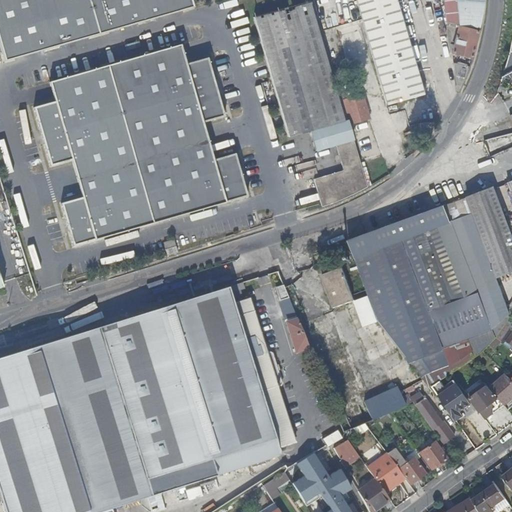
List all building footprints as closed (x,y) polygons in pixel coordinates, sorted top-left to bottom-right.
[(0,0),(0,49),(4,63),(193,9),(190,0),(0,0)] [(392,0),(352,0),(384,109),(420,98),(392,0)] [(440,0),(440,2),(443,26),(457,30),(452,55),(470,59),(479,20),(480,14),(481,6),(481,0),(440,0)] [(312,2),(253,19),(280,113),(290,110),(299,138),(310,135),(315,152),(335,146),(342,172),(334,174),(328,176),(301,184),(306,201),(273,211),(276,222),(336,203),(350,197),(366,189),(365,184),(358,160),(321,33),(312,2)] [(501,78),(510,52),(511,39),(511,26),(510,36),(507,51),(499,78),(501,78)] [(511,39),(510,52),(501,78),(511,81),(511,39)] [(49,84),(54,103),(33,109),(49,168),(71,162),(81,199),(60,205),(72,248),(246,198),(234,155),(212,161),(202,124),(223,118),(207,60),(185,66),(180,46),(49,84)] [(453,65),(457,96),(460,90),(463,83),(466,76),(468,68),(453,65)] [(362,96),(342,102),(349,127),(369,121),(362,96)] [(290,110),(280,113),(288,141),(299,138),(290,110)] [(416,135),(419,147),(429,137),(427,132),(416,135)] [(358,160),(365,184),(377,180),(374,168),(380,166),(376,155),(358,160)] [(379,329),(423,392),(438,383),(450,374),(448,370),(450,369),(449,367),(469,359),(477,352),(474,345),(480,342),(479,339),(494,334),(508,313),(501,292),(511,288),(511,242),(494,191),(347,243),(352,255),(379,329)] [(163,243),(165,254),(176,251),(173,240),(163,243)] [(353,303),(340,270),(320,278),(332,311),(353,303)] [(241,282),(228,285),(229,292),(242,288),(241,282)] [(279,302),(288,298),(283,288),(282,285),(274,288),(279,302)] [(228,288),(0,359),(0,490),(6,511),(111,511),(281,455),(278,447),(293,442),(275,387),(278,386),(280,383),(271,354),(268,353),(264,354),(247,301),(233,305),(228,288)] [(308,349),(296,320),(283,325),(295,354),(308,349)] [(511,323),(510,321),(503,332),(498,337),(497,338),(511,350),(511,323)] [(504,405),(511,398),(511,380),(511,381),(506,375),(490,389),(499,399),(504,405)] [(449,395),(440,382),(432,387),(451,413),(460,407),(462,410),(470,404),(458,388),(449,395)] [(361,405),(370,422),(407,401),(402,392),(398,394),(393,386),(361,405)] [(490,389),(488,386),(471,400),(480,413),(485,419),(493,413),(489,406),(492,404),(497,411),(504,405),(499,399),(490,389)] [(414,405),(422,399),(420,396),(412,402),(414,405)] [(435,434),(444,428),(422,399),(414,405),(435,434)] [(492,404),(489,406),(493,413),(497,411),(492,404)] [(448,434),(444,428),(435,434),(439,440),(448,434)] [(321,438),(325,446),(342,438),(338,430),(321,438)] [(431,469),(446,458),(430,436),(415,447),(417,450),(431,469)] [(335,450),(341,461),(355,452),(348,442),(335,450)] [(395,448),(387,454),(398,469),(399,468),(410,483),(425,473),(416,460),(414,458),(406,464),(403,460),(395,448)] [(416,460),(420,457),(415,450),(403,460),(406,464),(414,458),(416,460)] [(346,469),(360,459),(355,452),(341,461),(346,469)] [(384,492),(404,477),(398,469),(387,454),(386,452),(366,466),(375,480),(384,492)] [(274,488),(288,479),(284,473),(264,487),(272,500),(275,498),(274,496),(278,493),(274,488)] [(370,511),(372,511),(390,500),(384,492),(375,480),(359,492),(370,511)] [(496,485),(473,501),(479,511),(495,511),(493,509),(506,499),(496,485)] [(272,511),(277,507),(272,500),(264,487),(258,490),(269,507),(272,511)] [(269,507),(258,490),(253,494),(256,498),(258,497),(266,509),(269,507)] [(255,501),(251,495),(243,501),(247,507),(255,501)] [(479,511),(473,501),(471,498),(449,511),(479,511)]
